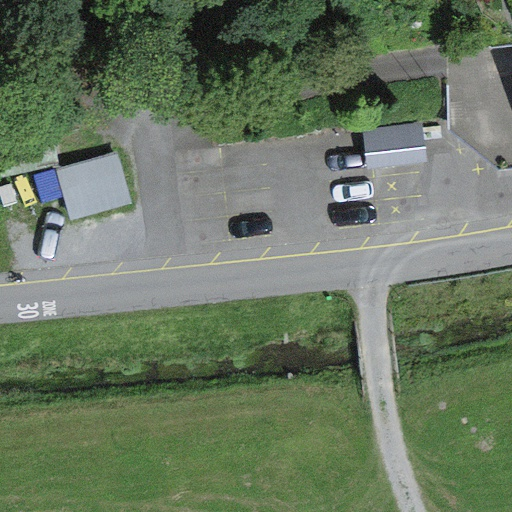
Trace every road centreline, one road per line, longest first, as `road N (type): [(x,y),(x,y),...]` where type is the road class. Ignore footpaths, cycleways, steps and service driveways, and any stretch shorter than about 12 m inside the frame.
road 1 (unclassified): [(0,306),(511,247)]
road 2 (track): [(366,268),(394,443),(416,511)]
